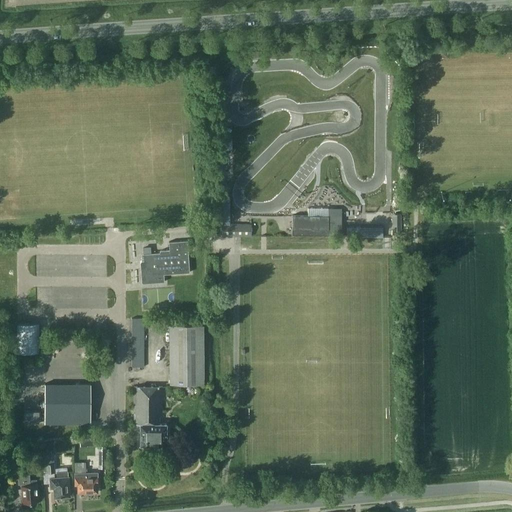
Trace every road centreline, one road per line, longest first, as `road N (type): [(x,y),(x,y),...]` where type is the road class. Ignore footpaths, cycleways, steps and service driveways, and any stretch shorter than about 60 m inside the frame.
road 1 (primary): [(0,38),(511,2)]
road 2 (tertiary): [(209,511),(511,489)]
